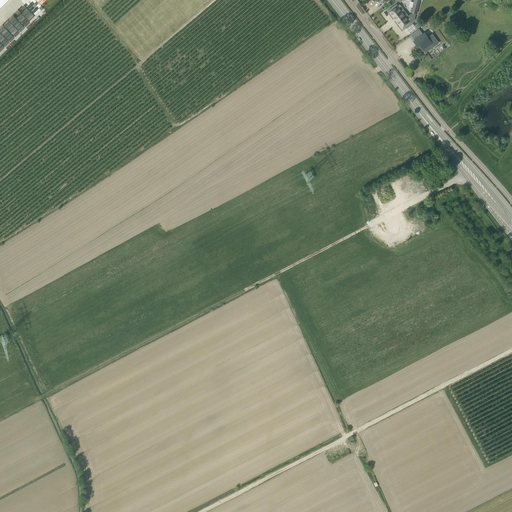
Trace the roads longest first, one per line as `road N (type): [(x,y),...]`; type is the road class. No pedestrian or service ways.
road 1 (track): [(511,350),(199,511)]
road 2 (unclassified): [(511,203),(347,0)]
road 3 (primary): [(436,134),(331,0)]
road 4 (primary): [(436,134),(511,237)]
